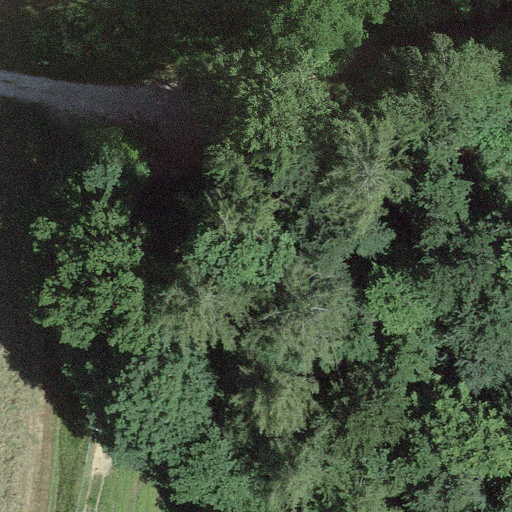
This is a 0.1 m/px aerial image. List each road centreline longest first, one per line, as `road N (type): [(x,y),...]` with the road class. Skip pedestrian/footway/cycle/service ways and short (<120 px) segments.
road 1 (track): [(49,511),(70,376),(46,82),(0,81)]
road 2 (track): [(46,82),(251,76),(365,58),(511,16)]
